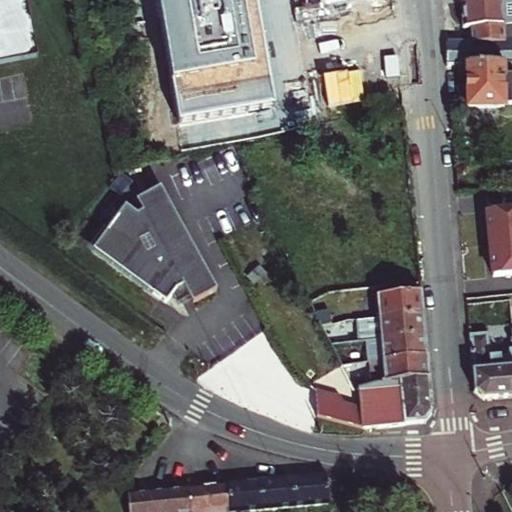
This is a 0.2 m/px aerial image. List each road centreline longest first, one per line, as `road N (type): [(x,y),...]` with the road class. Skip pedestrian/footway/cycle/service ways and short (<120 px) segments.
road 1 (residential): [(0,269),(145,375),(237,426),(330,452),(455,454)]
road 2 (residential): [(417,0),(455,454)]
road 3 (unknown): [(237,426),(216,478),(138,478)]
